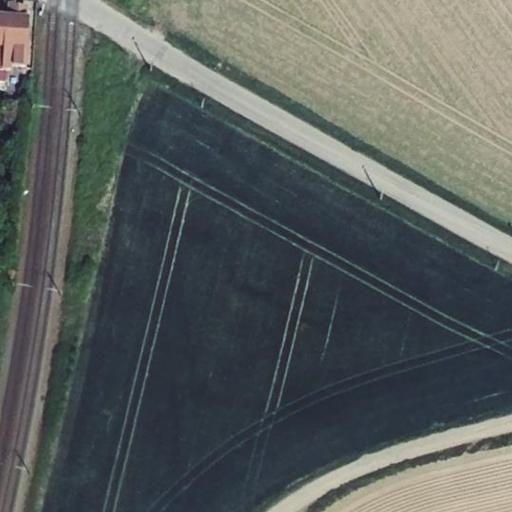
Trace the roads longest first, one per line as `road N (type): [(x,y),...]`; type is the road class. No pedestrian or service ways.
road 1 (unclassified): [(511,250),(66,0)]
road 2 (track): [(281,511),(333,479),(394,455),(511,423)]
